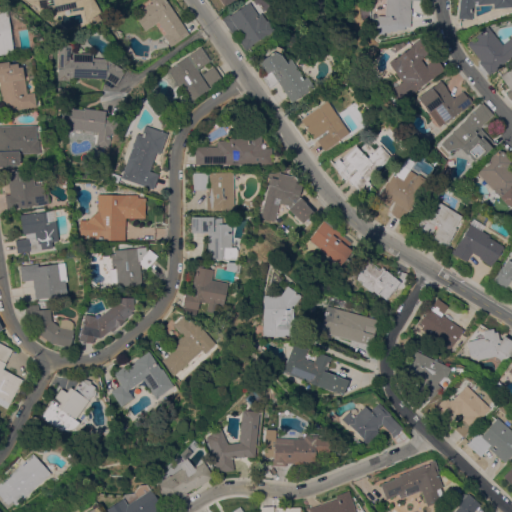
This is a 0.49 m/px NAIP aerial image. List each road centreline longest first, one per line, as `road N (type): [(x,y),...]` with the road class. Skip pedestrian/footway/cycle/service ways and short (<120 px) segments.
road 1 (residential): [(248,79),(176,132),(170,302),(53,366)]
road 2 (residential): [(431,270),(335,208),(195,0)]
road 3 (residential): [(511,511),(389,390),(400,318),(431,270)]
road 4 (residential): [(429,435),(410,451),(297,492),(211,493),(182,511)]
road 5 (residential): [(511,124),(451,48),(443,0)]
